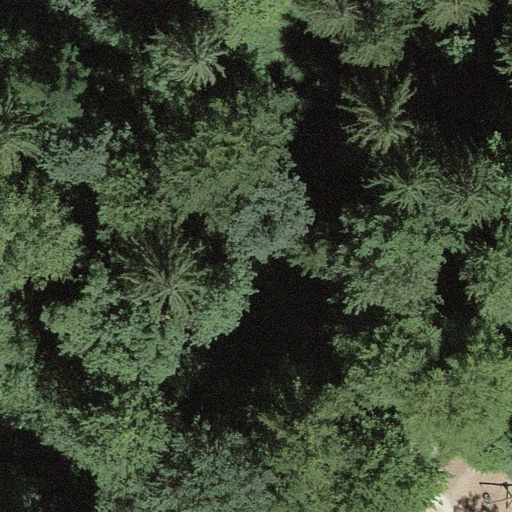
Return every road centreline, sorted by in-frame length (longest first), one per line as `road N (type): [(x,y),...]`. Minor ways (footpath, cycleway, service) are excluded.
road 1 (track): [(391,511),(406,466),(511,308)]
road 2 (track): [(0,422),(117,511)]
